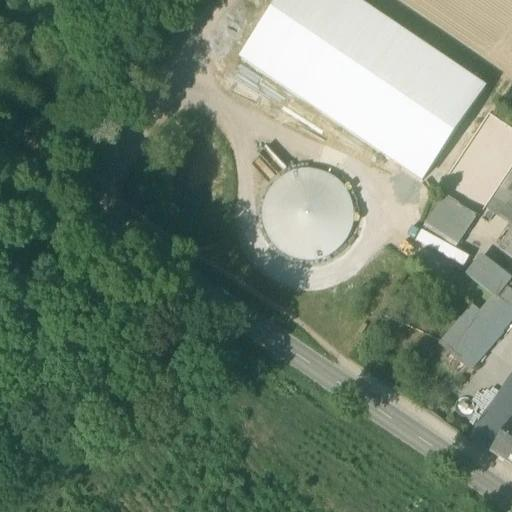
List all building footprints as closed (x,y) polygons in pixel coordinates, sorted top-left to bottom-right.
[(485,90),(351,0),(282,0),(242,61),(422,183),(485,90)] [(268,95),(263,104),(308,131),(314,123),(268,95)] [(511,131),(497,121),(446,198),(476,218),(511,163),(511,131)] [(289,258),(306,262),(324,259),(339,250),(349,236),(353,219),(351,201),(341,186),(327,176),(310,172),(292,174),(277,184),(267,198),(263,215),(266,232),(275,247),(289,258)] [(511,175),(490,207),(511,222),(511,175)] [(455,250),(476,218),(446,198),(424,229),(455,250)] [(511,233),(501,250),(511,257),(511,233)] [(466,277),(495,299),(496,297),(505,287),(511,280),(482,257),(466,277)] [(511,292),(505,287),(496,297),(511,310),(511,292)] [(471,370),(511,321),(511,310),(496,297),(495,299),(480,313),(474,308),(441,344),(471,370)] [(492,455),(511,424),(511,380),(471,441),(492,455)] [(491,455),(511,469),(511,424),(492,455),(491,455)]
